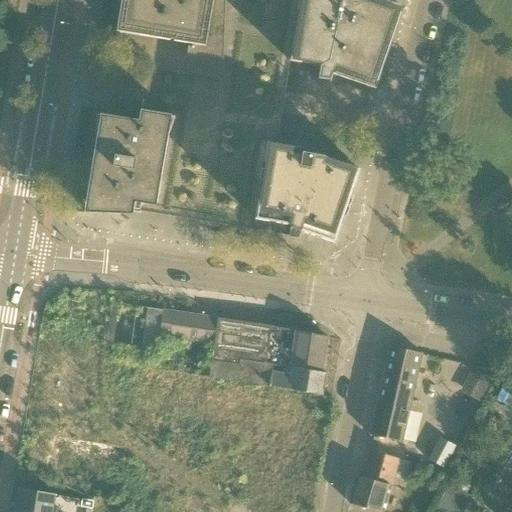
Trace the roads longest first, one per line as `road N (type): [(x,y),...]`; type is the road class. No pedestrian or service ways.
road 1 (residential): [(368,301),(15,254)]
road 2 (residential): [(368,301),(396,123),(433,0)]
road 3 (tertiary): [(15,254),(58,0)]
road 4 (residential): [(332,511),(368,301)]
road 5 (residential): [(511,321),(368,301)]
